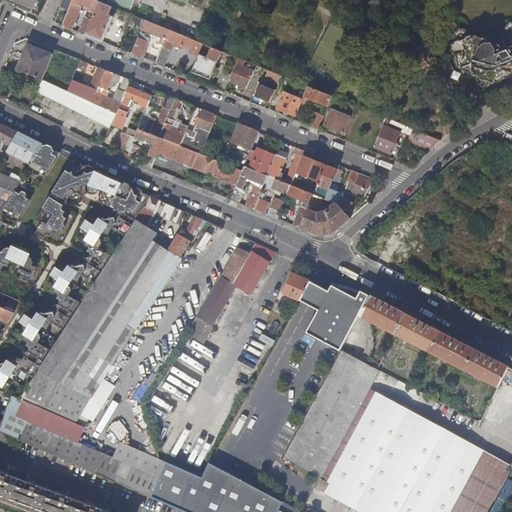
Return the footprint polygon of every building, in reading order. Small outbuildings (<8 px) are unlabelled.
[(0,0),(0,14),(2,10),(0,9),(0,4),(1,2),(5,3),(6,0),(11,0),(11,1),(28,8),(27,11),(32,13),(37,0),(0,0)] [(96,9),(100,2),(95,0),(73,0),(63,26),(73,30),(82,7),(80,6),(81,3),(96,9)] [(129,0),(132,1),(132,0),(100,0),(128,11),(129,9),(106,0),(129,0)] [(106,0),(129,9),(132,1),(129,0),(106,0)] [(104,42),(114,17),(109,15),(112,7),(100,2),(96,9),(93,17),(86,35),(104,42)] [(86,17),(80,32),(86,35),(93,17),(91,16),(90,18),(86,17)] [(142,29),(146,21),(136,17),(133,25),(142,29)] [(166,39),(170,30),(150,22),(146,21),(142,29),(142,30),(166,39)] [(511,22),(504,38),(493,42),(490,41),(489,39),(484,37),(483,38),(469,31),(468,30),(464,28),(462,29),(459,27),(458,30),(456,31),(455,32),(454,36),(454,38),(452,45),(453,47),(452,49),(453,53),(456,54),(461,68),(468,72),(469,73),(473,75),(475,75),(477,76),(482,88),(506,79),(511,81),(511,22)] [(199,56),(204,44),(170,30),(166,39),(160,52),(156,63),(164,67),(173,42),(198,52),(196,55),(199,56)] [(150,40),(139,36),(132,54),(141,57),(143,51),(145,51),(150,40)] [(222,51),(214,48),(204,44),(199,56),(192,73),(211,80),(222,51)] [(28,45),(18,70),(43,81),(54,55),(28,45)] [(151,62),(156,63),(160,52),(157,51),(156,55),(154,54),(151,62)] [(246,61),(239,58),(232,74),(229,81),(247,88),(254,71),(244,67),(246,61)] [(87,63),(81,60),(78,68),(84,71),(87,63)] [(73,80),(69,92),(94,103),(107,71),(99,67),(91,87),(73,80)] [(94,103),(117,114),(122,103),(108,97),(110,91),(108,90),(111,83),(118,86),(122,76),(107,71),(94,103)] [(229,81),(232,74),(224,71),(217,88),(225,92),(229,81)] [(283,76),(269,71),(267,78),(280,83),(283,76)] [(283,76),(280,83),(278,89),(287,93),(289,94),(292,86),(297,88),(299,83),(283,76)] [(126,94),(129,87),(131,80),(125,78),(119,91),(126,94)] [(110,128),(112,124),(118,114),(117,114),(94,103),(69,92),(43,81),(38,92),(110,128)] [(308,87),(299,83),(297,88),(296,89),(306,93),(308,87)] [(265,100),(272,103),(277,91),(259,84),(255,96),(259,98),(265,100)] [(141,113),(145,115),(153,97),(129,87),(126,94),(122,103),(117,114),(118,114),(112,124),(123,129),(128,119),(126,118),(131,107),(129,107),(131,101),(138,104),(137,106),(142,109),(141,113)] [(333,97),(308,87),(306,93),(303,100),(306,101),(307,98),(329,107),(330,104),(333,97)] [(287,93),(278,89),(277,90),(277,91),(272,103),(271,105),(280,109),(287,93)] [(289,94),(287,93),(280,109),(296,116),(303,100),(289,94)] [(176,111),(181,100),(169,96),(159,118),(167,121),(172,109),(176,111)] [(335,107),(339,99),(333,97),(330,104),(335,107)] [(211,132),(218,115),(201,109),(194,128),(197,129),(198,126),(211,132)] [(333,109),(325,126),(343,134),(351,116),(333,109)] [(310,126),(319,130),(325,116),(316,112),(310,126)] [(431,150),(441,141),(386,118),(384,124),(411,134),(408,140),(431,150)] [(19,133),(0,123),(0,165),(3,161),(0,158),(0,146),(3,142),(11,146),(19,133)] [(150,133),(164,139),(181,146),(184,138),(185,135),(171,129),(173,126),(166,123),(164,127),(155,123),(150,133)] [(247,155),(250,156),(252,150),(259,132),(238,124),(231,141),(240,145),(243,146),(249,149),(247,155)] [(383,126),(374,147),(391,154),(400,133),(383,126)] [(126,134),(135,138),(138,132),(129,128),(126,134)] [(148,167),(153,169),(159,153),(164,139),(150,133),(139,129),(138,132),(135,138),(135,139),(144,143),(145,140),(154,144),(149,155),(152,156),(148,167)] [(133,143),(135,139),(135,138),(126,134),(122,132),(116,145),(130,152),(133,143)] [(211,132),(207,140),(213,142),(216,134),(211,132)] [(30,168),(30,167),(31,167),(32,165),(44,145),(19,133),(11,146),(8,152),(6,155),(30,168)] [(184,138),(181,146),(192,150),(195,143),(184,138)] [(159,153),(237,185),(243,171),(231,166),(223,163),(202,154),(192,150),(181,146),(164,139),(159,153)] [(127,158),(134,161),(140,146),(133,143),(130,152),(129,153),(127,158)] [(47,174),(48,174),(60,154),(44,145),(32,165),(31,167),(30,167),(35,170),(34,172),(35,175),(37,176),(40,175),(41,173),(45,176),(47,174)] [(296,157),(285,182),(292,185),(297,173),(304,156),(306,151),(297,148),(294,156),(296,157)] [(250,156),(248,159),(253,161),(257,152),(252,150),(250,156)] [(253,170),(268,176),(277,156),(262,150),(257,152),(253,161),(255,165),(253,170)] [(277,156),(268,176),(276,179),(278,179),(287,159),(277,155),(277,156)] [(304,156),(297,173),(312,179),(310,184),(318,187),(319,185),(327,165),(304,156)] [(82,196),(93,193),(105,176),(74,160),(36,221),(41,224),(36,233),(44,238),(45,236),(48,235),(50,236),(52,234),(55,233),(57,235),(60,230),(62,230),(62,227),(65,226),(64,223),(67,218),(64,217),(64,215),(65,212),(63,211),(62,208),(64,206),(53,199),(55,194),(67,202),(69,199),(71,199),(74,200),(76,197),(78,197),(80,198),(82,196)] [(319,185),(330,190),(334,181),(338,170),(327,165),(319,185)] [(237,185),(231,200),(239,204),(245,189),(243,188),(245,184),(244,179),(245,177),(264,185),(268,176),(253,170),(245,167),(244,171),(243,171),(237,185)] [(338,170),(334,181),(338,182),(343,172),(338,170)] [(338,204),(350,219),(360,210),(358,208),(356,211),(351,206),(353,204),(344,200),(347,194),(344,193),(345,191),(365,199),(372,183),(358,177),(360,173),(352,170),(344,190),(342,194),(338,204)] [(0,173),(0,212),(3,214),(16,192),(21,184),(0,173)] [(22,370),(34,378),(51,351),(39,343),(44,336),(49,335),(48,330),(52,323),(64,331),(81,304),(69,296),(73,290),(79,288),(78,283),(82,276),(95,284),(112,258),(100,250),(104,243),(109,241),(108,236),(113,229),(125,237),(151,197),(105,176),(93,193),(104,191),(102,194),(99,195),(100,198),(99,202),(102,203),(103,206),(106,205),(122,213),(132,220),(129,224),(117,216),(115,219),(113,219),(111,218),(109,220),(106,220),(104,223),(99,220),(98,222),(88,224),(86,229),(87,239),(86,241),(91,245),(89,247),(90,250),(88,252),(90,254),(91,257),(89,259),(101,267),(99,271),(86,263),(85,265),(83,266),(80,265),(79,267),(76,267),(74,270),(69,267),(68,269),(58,271),(55,276),(57,285),(55,288),(60,292),(59,294),(59,297),(58,300),(60,301),(60,304),(59,305),(71,313),(69,317),(56,310),(55,312),(52,312),(50,311),(49,313),(46,314),(44,317),(39,314),(37,316),(28,318),(25,323),(27,332),(25,335),(30,339),(29,341),(29,343),(27,346),(30,348),(30,350),(29,352),(41,360),(38,365),(26,357),(24,359),(22,360),(19,358),(18,361),(15,361),(14,364),(9,361),(7,363),(0,364),(0,388),(8,392),(13,384),(19,382),(17,377),(22,370)] [(278,179),(276,179),(271,188),(288,195),(292,186),(292,185),(285,182),(278,179)] [(292,186),(288,195),(304,202),(294,226),(301,229),(309,209),(312,201),(314,195),(292,186)] [(254,190),(247,207),(254,210),(258,201),(261,193),(254,190)] [(336,203),(338,204),(342,194),(338,193),(330,190),(326,199),(330,201),(336,203)] [(16,192),(3,214),(17,220),(18,219),(19,220),(30,201),(26,198),(27,196),(27,194),(24,192),(21,193),(20,195),(16,192)] [(315,195),(314,195),(312,201),(323,205),(324,203),(329,205),(330,201),(326,199),(315,195)] [(146,208),(155,212),(160,201),(151,197),(146,208)] [(276,198),(271,208),(281,212),(285,202),(276,198)] [(157,234),(153,241),(170,249),(186,212),(160,201),(155,212),(148,228),(157,234)] [(258,201),(254,210),(266,214),(269,208),(260,205),(261,202),(258,201)] [(309,209),(301,229),(320,237),(332,235),(350,219),(338,204),(336,203),(328,211),(317,213),(309,209)] [(145,208),(137,220),(148,228),(155,212),(145,208)] [(271,208),(268,215),(278,219),(281,212),(271,208)] [(188,230),(197,236),(203,226),(206,222),(196,217),(188,230)] [(137,220),(40,370),(61,383),(153,241),(157,234),(148,228),(137,220)] [(180,234),(191,241),(193,238),(181,231),(180,234)] [(180,234),(170,249),(182,257),(191,241),(180,234)] [(40,370),(22,399),(25,400),(76,423),(94,395),(132,337),(181,261),(182,260),(153,241),(61,383),(40,370)] [(16,247),(28,253),(30,250),(29,247),(26,246),(24,247),(22,244),(20,243),(17,245),(16,247)] [(21,269),(32,274),(35,267),(33,266),(35,263),(31,261),(32,258),(27,256),(28,253),(16,247),(15,250),(9,248),(7,251),(4,249),(3,252),(1,251),(0,252),(0,259),(8,264),(10,259),(23,265),(21,269)] [(239,248),(222,277),(233,284),(252,253),(239,248)] [(233,284),(238,287),(250,295),(270,263),(253,252),(252,253),(233,284)] [(20,280),(28,283),(32,274),(21,269),(19,273),(22,274),(20,280)] [(283,293),(300,301),(311,282),(292,273),(283,293)] [(197,317),(213,327),(238,287),(233,284),(222,277),(214,289),(197,317)] [(319,310),(329,291),(311,282),(300,301),(319,310)] [(341,351),(343,348),(361,316),(371,296),(361,291),(357,299),(332,285),(329,291),(319,310),(307,332),(341,351)] [(371,296),(361,316),(396,333),(406,314),(371,296)] [(0,336),(15,313),(0,306),(0,318),(3,320),(0,323),(0,336)] [(406,314),(396,333),(498,386),(508,367),(406,314)] [(191,327),(190,329),(206,338),(213,327),(197,317),(191,327)] [(323,477),(368,392),(370,389),(379,371),(377,369),(345,353),(346,350),(343,348),(341,351),(284,457),(323,477)] [(505,468),(480,511),(487,511),(511,468),(511,467),(370,389),(368,392),(505,468)] [(317,488),(359,511),(480,511),(505,468),(368,392),(323,477),(317,488)] [(24,440),(97,472),(104,455),(32,423),(24,440)] [(97,472),(116,480),(123,465),(124,463),(104,455),(97,472)] [(202,477),(167,462),(159,481),(152,497),(185,511),(279,511),(280,511),(283,503),(210,463),(202,477)] [(116,480),(152,497),(159,481),(123,465),(116,480)] [(0,500),(31,511),(111,511),(96,506),(97,505),(89,502),(89,504),(67,495),(67,494),(59,491),(59,492),(36,484),(37,483),(29,480),(29,482),(6,473),(7,472),(0,469),(0,500)] [(511,480),(508,479),(499,497),(505,501),(511,504),(511,501),(511,495),(510,495),(511,490),(511,480)] [(499,497),(490,511),(498,511),(505,501),(499,497)]
